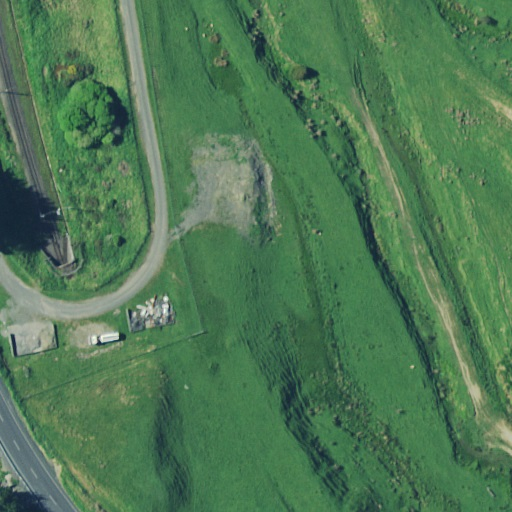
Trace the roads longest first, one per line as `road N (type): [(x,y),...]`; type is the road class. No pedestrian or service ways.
road 1 (unknown): [(0,260),(24,298),(65,308),(124,295),(151,256),(154,196),(123,0)]
road 2 (tertiary): [(83,511),(30,460),(0,401)]
